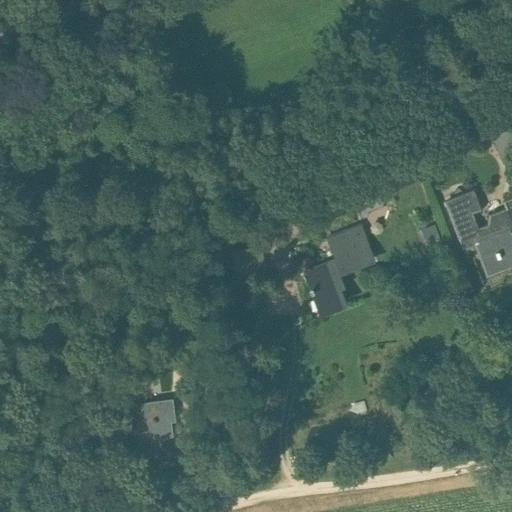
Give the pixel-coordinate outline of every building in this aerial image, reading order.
[(511,133),(511,113),(488,125),(496,142),(511,133)] [(365,168),(375,195),(417,179),(407,152),(365,168)] [(511,198),(506,201),(509,208),(491,216),(490,225),(478,229),(471,211),(480,207),(474,191),(447,201),(464,246),(476,241),(488,274),(511,265),(511,198)] [(373,258),(359,223),(327,236),(336,258),(305,270),(312,289),(310,289),(312,294),(314,293),(320,308),(344,298),(340,289),(345,287),(339,271),(373,258)] [(435,224),(421,229),(428,248),(442,243),(435,224)] [(208,232),(211,243),(218,240),(215,230),(208,232)] [(204,303),(186,311),(192,324),(195,323),(196,326),(190,329),(195,342),(216,333),(204,303)] [(170,414),(174,414),(172,399),(128,405),(132,432),(157,429),(158,437),(172,435),(170,414)]
